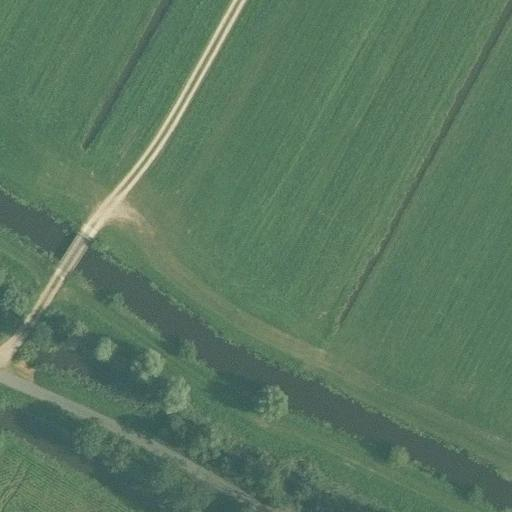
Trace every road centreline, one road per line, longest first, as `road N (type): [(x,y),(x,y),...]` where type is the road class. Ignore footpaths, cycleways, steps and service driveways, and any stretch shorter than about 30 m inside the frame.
road 1 (track): [(492,511),(349,434),(143,346),(0,247)]
road 2 (track): [(0,376),(88,229),(136,177),(239,0)]
